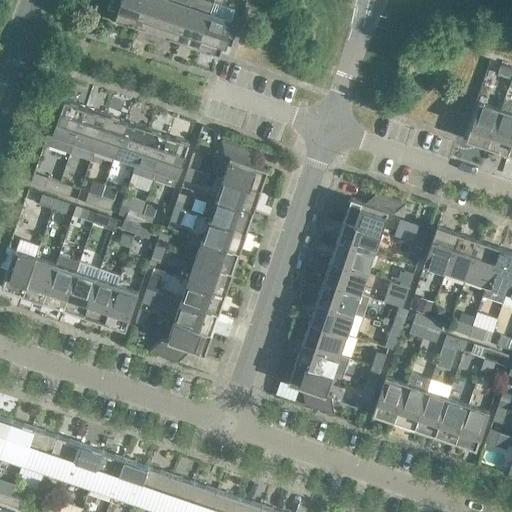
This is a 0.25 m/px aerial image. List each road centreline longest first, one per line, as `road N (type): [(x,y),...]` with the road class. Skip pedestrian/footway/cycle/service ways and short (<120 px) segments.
road 1 (residential): [(230,426),(330,125)]
road 2 (residential): [(482,511),(230,426)]
road 3 (residential): [(230,426),(0,346)]
road 4 (residential): [(511,189),(330,125)]
